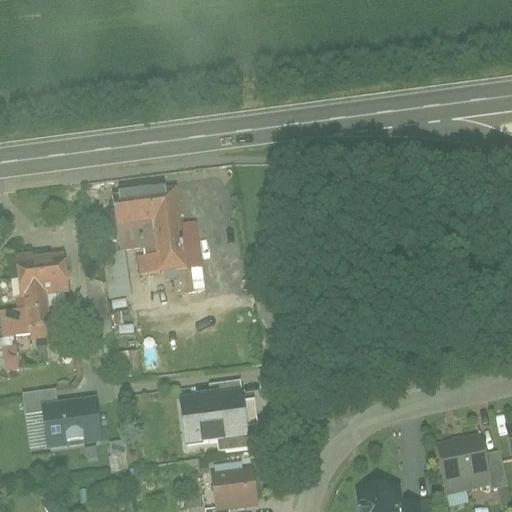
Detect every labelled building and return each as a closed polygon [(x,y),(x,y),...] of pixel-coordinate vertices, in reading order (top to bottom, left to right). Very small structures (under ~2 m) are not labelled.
[(156,195),(111,201),(112,212),(106,213),(109,232),(117,231),(120,256),(142,253),(143,261),(136,262),(139,280),(186,273),(176,202),(157,204),(156,195)] [(34,252),(16,254),(22,300),(0,303),(4,340),(31,336),(30,329),(78,323),(66,259),(35,259),(34,252)] [(17,352),(34,350),(32,338),(15,341),(17,352)] [(117,356),(120,379),(140,376),(137,353),(117,356)] [(253,442),(247,396),(184,405),(191,451),(253,442)] [(105,446),(98,403),(43,412),(49,454),(105,446)] [(484,440),(438,451),(449,498),(495,487),(484,440)] [(252,511),(261,511),(255,474),(213,480),(217,511),(252,511)] [(403,491),(359,496),(360,511),(434,511),(433,505),(405,508),(403,491)]
